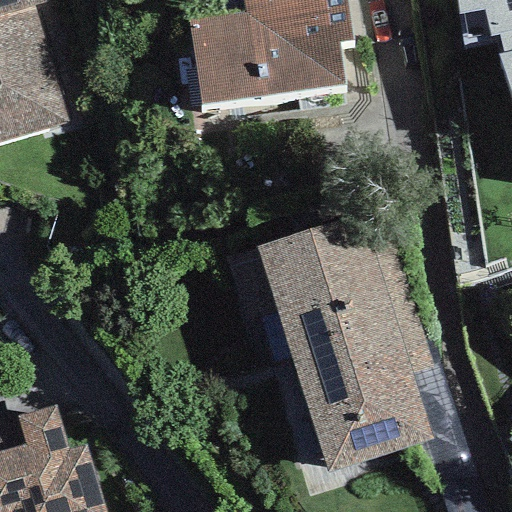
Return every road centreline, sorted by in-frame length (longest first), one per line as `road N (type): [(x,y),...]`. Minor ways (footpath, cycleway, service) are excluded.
road 1 (residential): [(509,511),(456,365),(385,0)]
road 2 (residential): [(193,511),(63,338),(0,272)]
